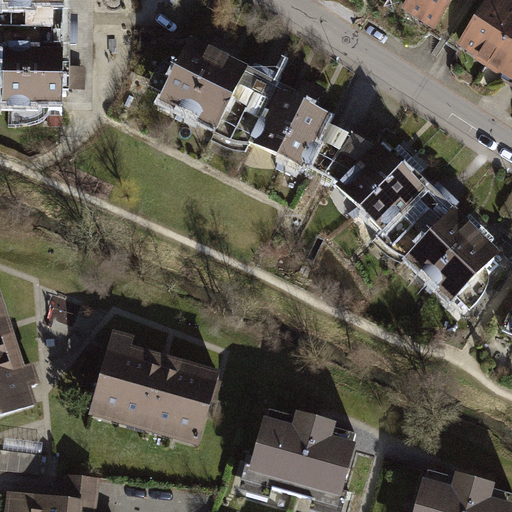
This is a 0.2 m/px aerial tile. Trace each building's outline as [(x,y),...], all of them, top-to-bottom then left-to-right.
[(0,0),(0,108),(61,108),(60,0),(0,0)] [(452,0),(404,0),(400,7),(434,28),(452,0)] [(483,68),(511,23),(511,5),(503,0),(481,0),(454,45),(472,56),(471,59),(483,68)] [(511,23),(483,68),(495,74),(498,74),(511,81),(511,23)] [(326,109),(186,40),(157,97),(297,167),(299,162),(320,121),(326,109)] [(299,162),(352,189),(386,157),(320,121),(299,162)] [(500,264),(391,152),(386,157),(352,189),(345,196),(453,309),(500,264)] [(0,307),(0,416),(33,406),(28,389),(38,386),(31,365),(19,369),(6,325),(0,307)] [(135,336),(113,330),(108,346),(89,416),(200,447),(221,372),(132,348),(135,336)] [(264,409),(261,418),(290,426),(292,417),(264,409)] [(290,426),(261,418),(246,470),(245,473),(339,500),(340,497),(355,446),(351,444),(331,439),(334,430),(336,424),(317,418),(294,412),(292,417),(290,426)] [(331,439),(351,444),(354,436),(334,430),(331,439)] [(4,450),(42,454),(43,442),(5,437),(4,450)] [(0,450),(0,470),(36,475),(38,455),(0,450)] [(428,469),(425,478),(454,486),(456,477),(428,469)] [(245,473),(246,470),(242,470),(237,492),(267,501),(270,491),(310,503),(307,511),(343,511),(347,500),(340,497),(339,500),(245,473)] [(454,486),(425,478),(415,511),(511,511),(511,503),(495,499),(498,490),(500,484),(477,478),(458,472),(456,477),(454,486)] [(62,496),(8,491),(5,511),(98,511),(101,479),(64,474),(62,496)] [(495,499),(511,503),(511,494),(498,490),(495,499)]
